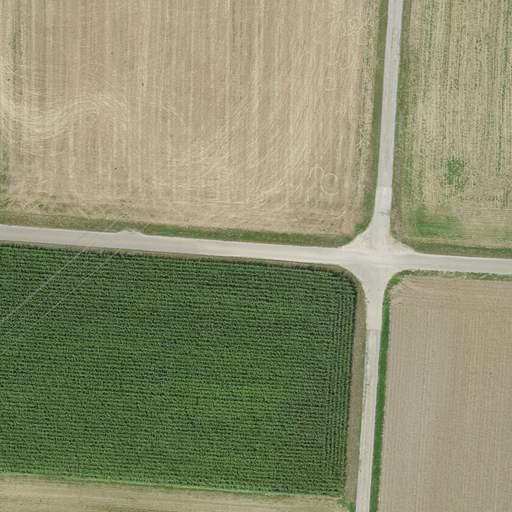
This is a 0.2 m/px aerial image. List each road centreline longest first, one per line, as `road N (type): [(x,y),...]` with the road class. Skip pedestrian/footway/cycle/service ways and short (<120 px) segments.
road 1 (track): [(511,270),(0,235)]
road 2 (track): [(395,0),(361,511)]
